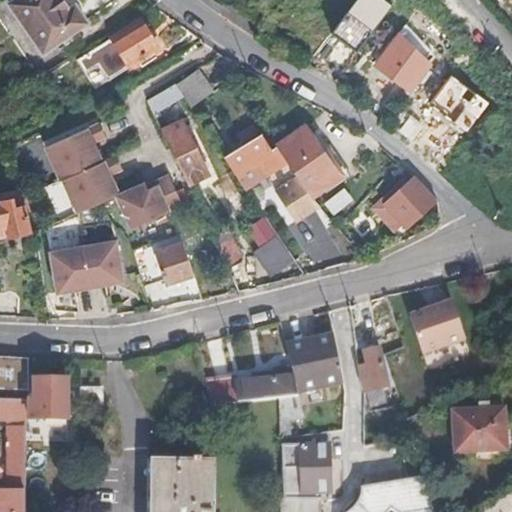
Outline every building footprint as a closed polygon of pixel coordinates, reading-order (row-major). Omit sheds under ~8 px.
[(44,51),(88,21),(76,4),(69,8),(63,0),(14,0),(12,2),(44,51)] [(162,49),(143,20),(115,38),(133,66),(162,49)] [(430,59),(394,30),(372,57),(408,86),(430,59)] [(133,66),(115,38),(83,57),(90,68),(102,61),(112,78),(133,66)] [(216,92),(199,69),(177,82),(186,95),(194,106),(216,92)] [(162,111),(186,95),(177,82),(151,97),(162,120),(166,117),(162,111)] [(172,127),(166,117),(162,120),(166,129),(172,127)] [(114,134),(108,119),(54,142),(67,175),(70,174),(83,208),(123,193),(137,228),(190,206),(178,177),(164,182),(165,186),(156,189),(152,180),(126,191),(118,172),(130,167),(124,152),(110,158),(102,138),(114,134)] [(172,127),(166,129),(187,174),(206,162),(185,120),(172,127)] [(0,138),(18,132),(14,123),(0,127),(0,138)] [(309,124),(278,145),(288,159),(299,174),(314,194),(345,174),(309,124)] [(251,139),(226,155),(237,171),(247,187),(268,172),(288,159),(278,145),(274,147),(264,132),(258,135),(255,129),(248,134),(251,139)] [(314,194),(299,174),(278,192),(303,222),(323,205),(314,194)] [(408,227),(438,200),(418,177),(410,184),(405,180),(375,207),(396,231),(405,224),(408,227)] [(334,214),(356,199),(346,184),(324,199),(334,214)] [(5,204),(0,205),(0,236),(32,230),(28,205),(18,207),(16,197),(4,200),(5,204)] [(248,265),(234,234),(219,242),(233,272),(248,265)] [(259,256),(256,258),(261,270),(290,258),(280,236),(255,247),(259,256)] [(127,276),(121,238),(55,248),(59,286),(77,283),(78,287),(110,282),(109,279),(127,276)] [(168,281),(196,271),(185,240),(156,251),(168,281)] [(408,316),(416,344),(421,356),(462,343),(460,331),(452,303),(408,316)] [(342,383),(334,337),(287,348),(290,368),(295,394),(342,383)] [(386,389),(378,349),(364,352),(367,366),(359,368),(364,392),(386,389)] [(0,390),(28,391),(29,358),(0,356),(0,390)] [(296,399),(295,394),(290,368),(281,369),(283,379),(239,385),(239,377),(216,380),(221,408),(277,401),(296,399)] [(67,420),(67,382),(35,382),(34,398),(31,398),(31,421),(67,420)] [(104,407),(104,388),(81,389),(81,409),(104,407)] [(26,511),(28,397),(0,396),(0,422),(11,423),(10,493),(0,492),(0,511),(26,511)] [(299,418),(296,399),(277,401),(279,422),(299,418)] [(509,446),(507,405),(456,408),(459,450),(509,446)] [(329,495),(327,447),(300,447),(301,470),(283,471),(285,501),(317,500),(318,495),(329,495)] [(402,480),(398,462),(371,467),(374,485),(402,480)] [(212,511),(212,464),(153,463),(152,511),(212,511)]
